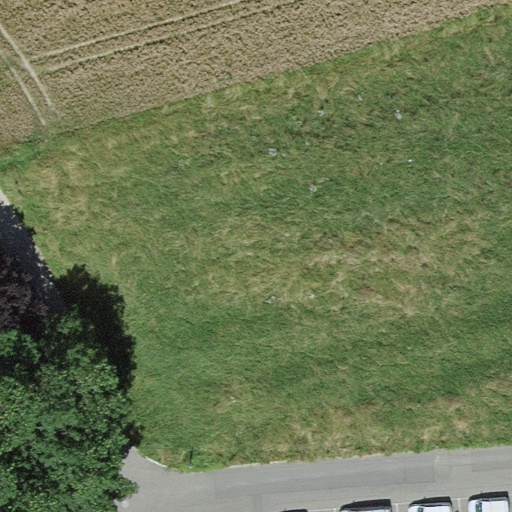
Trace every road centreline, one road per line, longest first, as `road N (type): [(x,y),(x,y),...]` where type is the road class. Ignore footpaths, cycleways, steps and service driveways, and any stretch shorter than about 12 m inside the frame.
road 1 (residential): [(511,473),(130,511)]
road 2 (track): [(122,511),(70,342),(0,209)]
